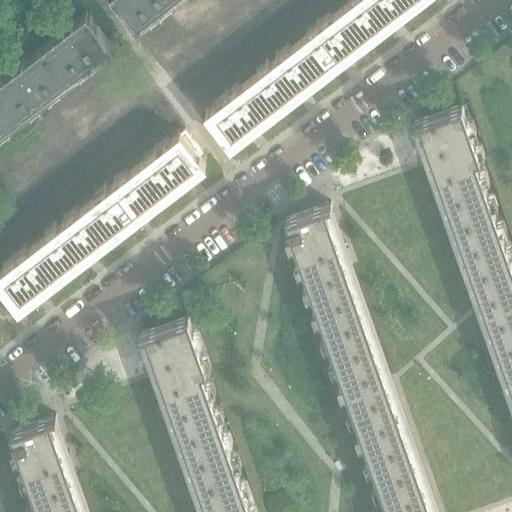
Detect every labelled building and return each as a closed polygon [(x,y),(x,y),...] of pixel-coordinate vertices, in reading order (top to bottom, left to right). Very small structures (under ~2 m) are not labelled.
[(139,19),(163,0),(121,0),(138,21),(140,20),(139,19)] [(395,15),(415,0),(350,0),(341,7),(365,38),(385,23),(386,25),(396,17),(395,15)] [(345,54),(365,38),(341,7),(297,42),(321,73),(335,62),(336,63),(346,55),(345,54)] [(111,42),(110,41),(86,9),(84,11),(85,12),(74,20),(73,18),(63,26),(64,28),(44,43),(68,74),(109,42),(109,43),(111,42)] [(304,86),(321,73),(297,42),(250,78),(274,109),(293,94),(294,95),(305,88),(304,86)] [(0,88),(19,112),(68,74),(44,43),(24,59),(23,57),(12,65),(14,66),(0,76),(0,88)] [(253,125),(274,109),(250,78),(209,110),(208,109),(206,110),(225,135),(228,140),(228,139),(231,143),(233,142),(233,141),(243,132),(245,134),(255,126),(253,125)] [(0,126),(19,112),(0,88),(0,126)] [(511,260),(476,158),(480,156),(462,104),(418,119),(412,121),(413,124),(419,141),(511,403),(511,260)] [(185,128),(180,132),(197,154),(202,150),(185,128)] [(205,164),(202,160),(202,159),(199,155),(198,156),(197,154),(180,132),(180,131),(178,132),(178,133),(138,164),(162,195),(181,180),(183,182),(193,174),(192,172),(202,164),(203,165),(205,164)] [(141,211),(162,195),(138,164),(88,203),(111,233),(131,218),(133,220),(143,212),(141,211)] [(440,511),(331,203),(332,203),(331,200),(285,216),(289,227),(389,511),(440,511)] [(91,249),(111,233),(88,203),(38,241),(61,271),(81,257),(82,259),(84,258),(93,251),(91,249)] [(41,287),(61,271),(38,241),(0,270),(0,281),(4,286),(17,304),(19,306),(21,305),(20,303),(30,295),(32,297),(33,296),(42,290),(41,287)] [(17,304),(4,286),(0,289),(0,311),(3,315),(17,304)] [(139,335),(140,335),(146,352),(202,511),(254,511),(248,491),(188,315),(145,331),(138,333),(139,335)] [(90,511),(77,473),(56,415),(57,415),(56,413),(11,429),(16,445),(39,511),(90,511)]
